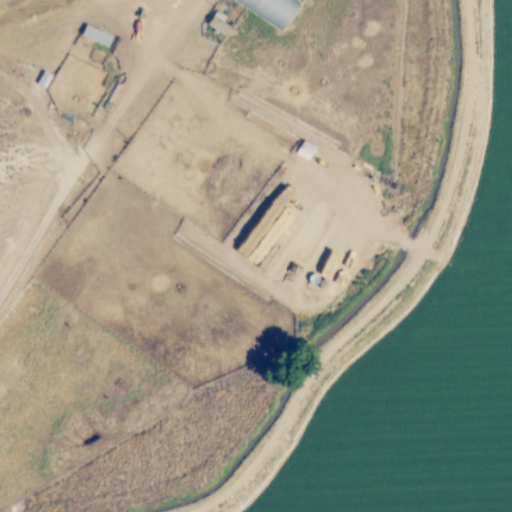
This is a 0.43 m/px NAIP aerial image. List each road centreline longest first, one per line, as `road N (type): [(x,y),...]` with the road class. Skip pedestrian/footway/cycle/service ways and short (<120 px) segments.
road 1 (residential): [(0,295),(195,0)]
road 2 (track): [(463,0),(467,81),(457,145),(442,206),(415,256)]
